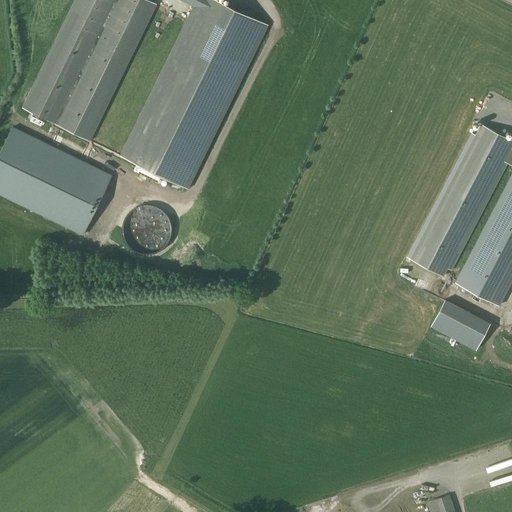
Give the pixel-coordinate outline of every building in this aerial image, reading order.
[(148,0),(75,0),(23,107),(89,139),(156,4),(148,0)] [(189,187),(268,25),(215,0),(183,0),(194,5),(121,154),(189,187)] [(13,127),(0,153),(0,194),(82,235),(111,176),(13,127)] [(508,141),(482,128),(414,257),(440,270),(508,141)] [(160,187),(161,183),(142,175),(140,179),(160,187)] [(511,176),(458,279),(496,299),(511,269),(511,176)] [(445,299),(431,327),(475,350),(489,322),(445,299)] [(386,511),(396,504),(393,499),(376,511),(386,511)] [(412,505),(414,511),(417,511),(424,509),(421,501),(412,505)]
